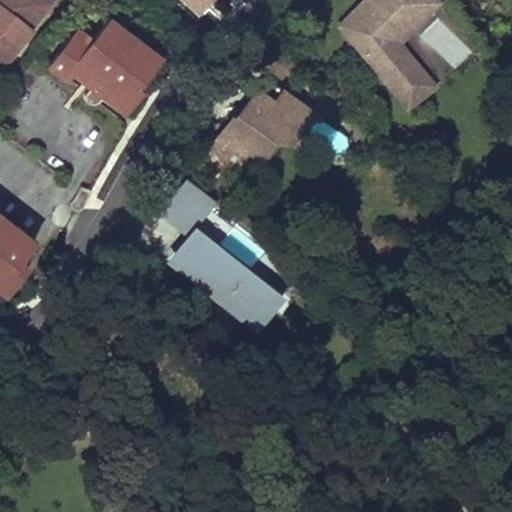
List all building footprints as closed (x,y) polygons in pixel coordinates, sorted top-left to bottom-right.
[(0,0),(0,69),(3,72),(52,0),(0,0)] [(212,0),(180,0),(198,16),(212,0)] [(433,87),(396,44),(410,29),(405,25),(429,0),(364,0),(358,7),(361,11),(344,28),(361,44),(357,48),(407,109),(433,87)] [(160,59),(106,16),(102,22),(156,63),(160,59)] [(83,44),(71,34),(48,62),(68,78),(72,73),(81,63),(118,93),(110,103),(125,115),(141,94),(136,88),(156,63),(102,22),(88,38),(83,44)] [(88,38),(75,29),(71,34),(83,44),(88,38)] [(118,93),(81,63),(72,73),(87,85),(101,95),(110,103),(118,93)] [(264,79),(235,120),(240,123),(261,95),(272,103),(277,97),(297,112),(298,119),(305,109),(264,79)] [(101,95),(87,85),(85,88),(83,90),(85,100),(95,101),(98,99),(101,95)] [(272,103),(261,95),(240,123),(235,120),(232,118),(209,148),(250,177),(274,144),(280,144),(298,119),(297,112),(277,97),(272,103)] [(212,204),(181,180),(159,209),(189,232),(212,204)] [(33,242),(0,216),(0,227),(27,249),(33,242)] [(0,296),(1,298),(15,278),(8,273),(16,263),(27,249),(0,227),(0,296)] [(170,263),(240,318),(246,310),(263,323),(279,303),(193,234),(170,263)] [(8,273),(15,278),(23,268),(16,263),(8,273)] [(256,331),(263,323),(246,310),(240,318),(256,331)]
